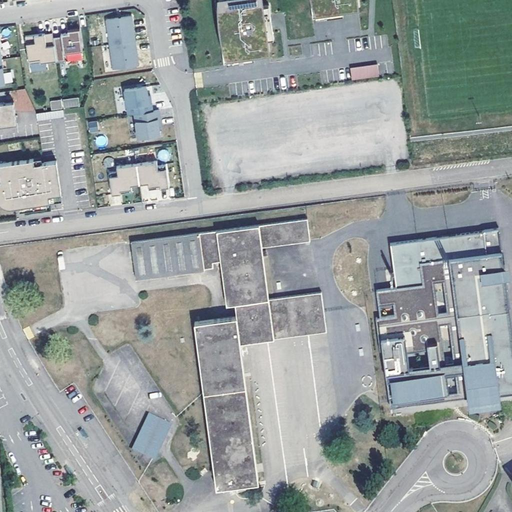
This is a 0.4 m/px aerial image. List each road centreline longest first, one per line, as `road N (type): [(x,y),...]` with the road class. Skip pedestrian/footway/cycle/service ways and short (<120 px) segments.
road 1 (unclassified): [(199,205),(511,164)]
road 2 (residential): [(113,511),(0,326)]
road 3 (residential): [(184,87),(386,54)]
road 4 (unclassified): [(0,231),(199,205)]
